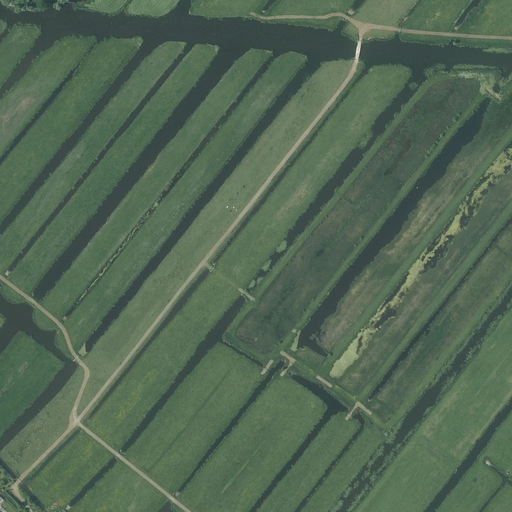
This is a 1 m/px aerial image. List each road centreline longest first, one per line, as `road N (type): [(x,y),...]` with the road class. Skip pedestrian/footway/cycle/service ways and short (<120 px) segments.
road 1 (track): [(362,25),(346,80),(77,421)]
road 2 (track): [(77,421),(85,367),(63,327),(0,276)]
road 3 (track): [(511,37),(362,25)]
road 4 (track): [(188,511),(77,421)]
